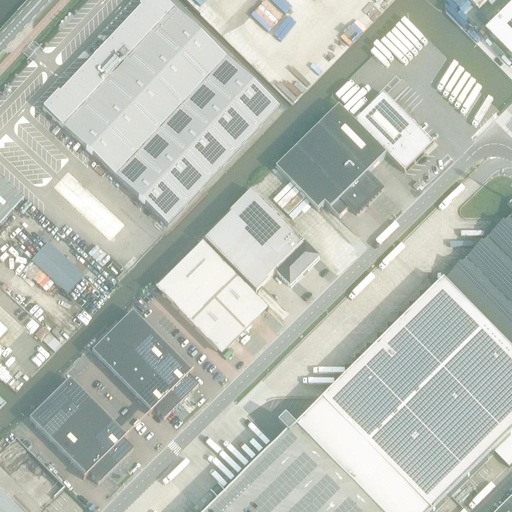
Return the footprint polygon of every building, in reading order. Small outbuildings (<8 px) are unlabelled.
[(279,110),(162,0),(146,0),(139,8),(141,10),(59,96),(58,94),(43,110),(168,229),(279,110)] [(511,9),(485,36),(511,62),(511,9)] [(385,96),(355,124),(387,156),(405,174),(425,154),(423,152),(432,144),(385,96)] [(340,108),(277,170),(319,212),(326,206),(340,220),(350,210),(357,217),(358,216),(357,216),(360,214),(361,213),(363,211),(364,210),(364,209),(369,205),(370,204),(372,202),(373,201),(373,200),(375,198),(375,199),(376,198),(376,197),(378,195),(378,196),(379,195),(379,194),(381,192),(381,193),(382,192),(367,176),(387,156),(355,124),(340,108)] [(0,176),(0,223),(23,198),(0,176)] [(253,193),(204,243),(210,249),(255,295),(277,273),(278,274),(277,275),(289,286),(317,258),(306,246),(305,247),(304,246),(305,245),(259,200),(253,193)] [(453,273),(441,273),(511,345),(511,218),(508,222),(495,221),(494,231),(484,231),(484,242),(473,242),(473,252),(463,252),(463,263),(452,263),(453,273)] [(67,297),(84,277),(47,245),(30,264),(67,297)] [(201,245),(154,291),(220,358),(267,312),(201,245)] [(325,403),(297,430),(378,511),(435,511),(494,455),(511,436),(511,345),(441,273),(442,284),(431,284),(431,294),(420,294),(421,305),(409,305),(410,315),(399,316),(399,326),(388,326),(389,336),(377,337),(378,347),(367,348),(367,357),(356,358),(356,368),(345,369),(346,378),(335,379),(335,389),(324,390),(324,398),(324,402),(325,403)] [(91,354),(114,377),(154,337),(132,314),(91,354)] [(114,377),(136,399),(176,359),(154,337),(114,377)] [(164,422),(198,388),(188,377),(193,372),(191,374),(176,359),(136,399),(150,414),(148,416),(149,416),(154,411),(164,422)] [(69,382),(29,422),(50,443),(91,403),(69,382)] [(50,443),(71,464),(112,425),(91,403),(50,443)] [(88,476),(98,486),(133,452),(123,442),(128,437),(127,436),(125,438),(112,425),(71,464),(85,478),(83,480),(83,481),(88,476)] [(378,511),(297,430),(214,511),(378,511)] [(511,436),(494,455),(508,470),(511,466),(511,436)] [(18,511),(0,493),(0,511),(18,511)] [(511,511),(511,500),(499,511),(511,511)]
